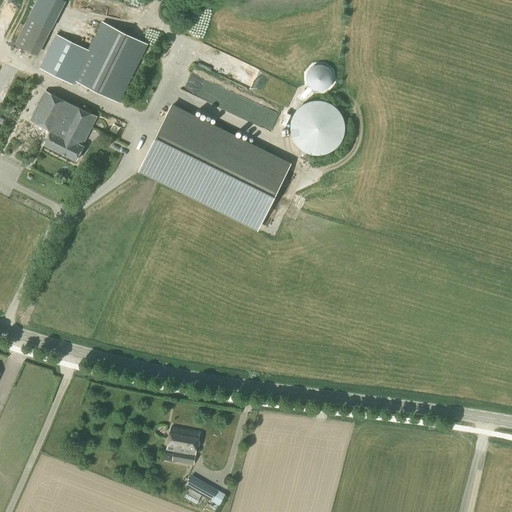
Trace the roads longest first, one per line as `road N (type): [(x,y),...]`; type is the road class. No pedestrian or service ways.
road 1 (tertiary): [(511,423),(160,375),(0,333)]
road 2 (unknown): [(56,218),(123,164),(185,44)]
road 3 (unknown): [(0,333),(56,218)]
